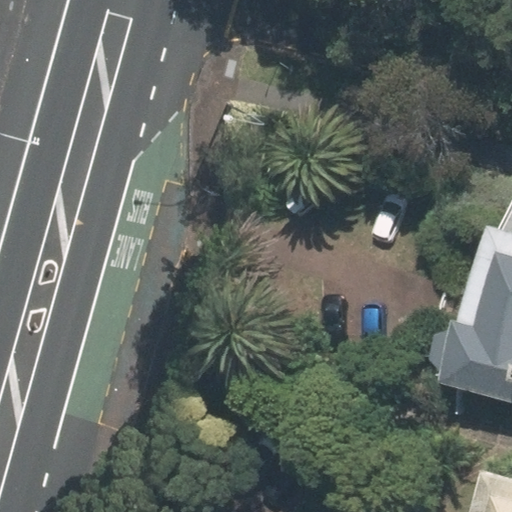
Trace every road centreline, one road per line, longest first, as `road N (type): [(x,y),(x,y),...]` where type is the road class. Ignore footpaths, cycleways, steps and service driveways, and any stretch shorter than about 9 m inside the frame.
road 1 (primary): [(123,0),(0,446)]
road 2 (residential): [(411,4),(328,8),(285,0)]
